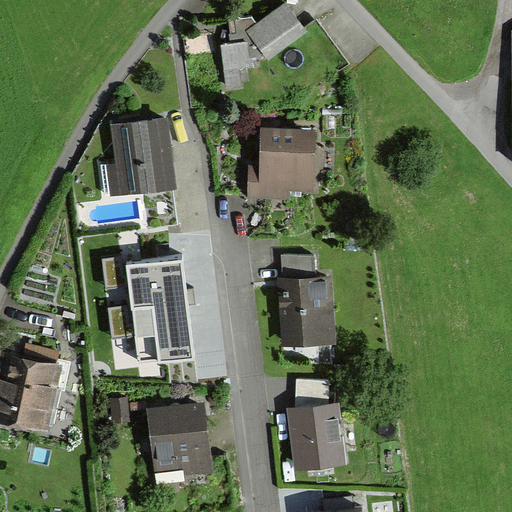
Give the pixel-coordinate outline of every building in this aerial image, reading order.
[(256,24),(250,17),(229,18),(230,44),(224,45),(226,83),(240,82),(239,71),(250,70),(307,29),(287,2),(256,24)] [(164,119),(112,126),(120,189),(172,183),(164,119)] [(316,130),(266,129),(265,168),(253,168),(253,195),(292,196),(292,184),(316,185),(316,130)] [(192,351),(180,257),(126,264),(139,358),(192,351)] [(331,278),(283,280),(285,342),(333,340),(331,278)] [(0,413),(44,423),(58,360),(11,350),(0,401),(0,413)] [(204,404),(152,411),(160,471),(212,463),(204,404)] [(338,404),(292,410),(299,462),(345,456),(338,404)]
